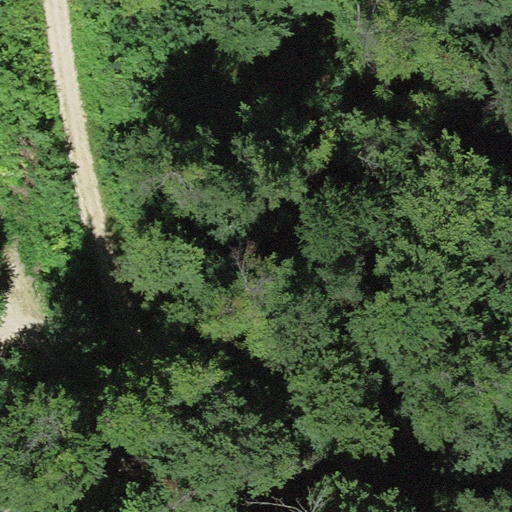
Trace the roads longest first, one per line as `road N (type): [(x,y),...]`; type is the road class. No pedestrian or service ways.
road 1 (track): [(59,0),(91,206),(196,511)]
road 2 (track): [(0,345),(32,324),(166,511)]
